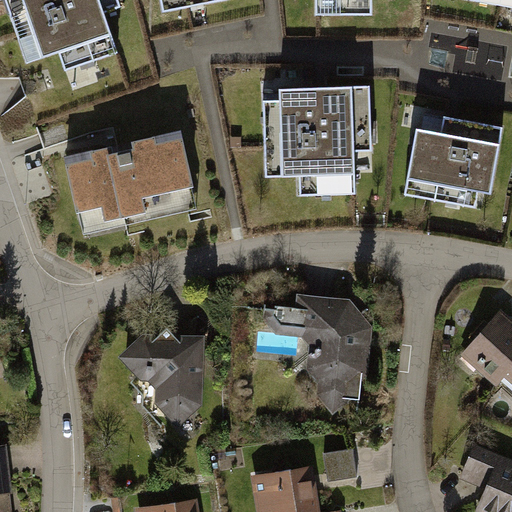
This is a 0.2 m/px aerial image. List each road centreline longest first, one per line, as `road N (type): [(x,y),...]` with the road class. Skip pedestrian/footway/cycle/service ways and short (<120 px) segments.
road 1 (residential): [(426,253),(372,247),(242,254),(38,315)]
road 2 (residential): [(417,511),(409,438),(426,253)]
road 3 (residential): [(38,315),(56,415),(57,511)]
